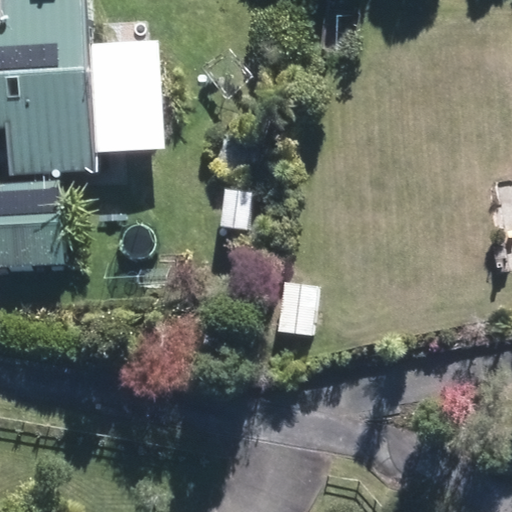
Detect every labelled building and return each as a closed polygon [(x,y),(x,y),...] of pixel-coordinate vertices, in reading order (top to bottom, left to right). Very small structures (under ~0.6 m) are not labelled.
[(95,19),(0,24),(0,129),(100,124),(95,19)] [(251,112),(235,112),(234,126),(250,126),(251,112)] [(65,185),(0,188),(0,272),(69,268),(67,229),(65,185)] [(257,192),(229,190),(225,226),(253,229),(257,192)] [(317,335),(322,287),(289,282),(284,332),(317,335)]
